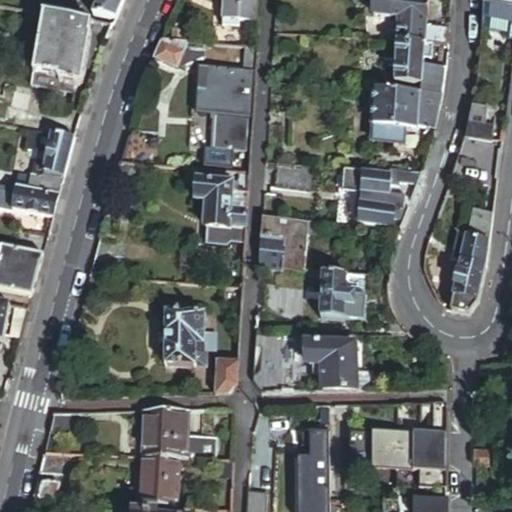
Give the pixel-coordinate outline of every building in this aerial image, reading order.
[(103,0),(98,14),(121,18),(128,0),(103,0)] [(244,22),(257,23),(258,0),(231,0),(229,25),(244,27),(244,22)] [(511,32),(511,0),(482,0),(483,6),(486,7),(502,8),(500,31),(511,32)] [(451,36),(428,34),(428,6),(393,4),(392,26),(399,27),(398,49),(433,52),(449,54),(451,36)] [(502,8),(486,7),(483,33),(511,35),(511,32),(500,31),(502,8)] [(90,80),(95,54),(97,32),(94,31),(96,20),(48,12),(39,72),(60,75),(64,82),(82,85),(90,80)] [(158,59),(181,69),(189,46),(190,43),(166,41),(158,59)] [(207,47),(189,46),(181,69),(186,69),(207,59),(207,47)] [(426,63),(433,64),(433,52),(398,49),(397,87),(425,88),(426,63)] [(249,123),(255,123),(258,73),(200,69),(197,119),(215,121),(249,123)] [(431,110),(437,110),(437,99),(379,95),(378,111),(376,145),(406,147),(407,131),(420,132),(420,126),(430,127),(431,110)] [(431,110),(430,127),(420,126),(420,132),(438,133),(442,116),(445,100),(437,99),(437,110),(431,110)] [(467,144),(496,143),(496,127),(487,127),(487,113),(473,112),(467,144)] [(249,123),(215,121),(213,152),(246,154),(249,123)] [(42,151),(46,133),(34,130),(30,148),(42,151)] [(38,171),(46,173),(55,132),(47,130),(46,133),(42,151),(38,171)] [(47,173),(68,177),(80,136),(55,132),(46,173),(47,173)] [(147,167),(162,168),(164,140),(132,137),(123,165),(147,167)] [(488,190),(496,143),(467,144),(462,159),(454,183),(488,190)] [(118,185),(145,188),(147,167),(123,165),(118,185)] [(316,169),(279,165),(276,190),(314,193),(316,169)] [(46,179),(47,173),(46,173),(38,171),(37,177),(46,179)] [(345,192),(362,193),(363,173),(346,172),(345,192)] [(46,179),(67,182),(68,177),(47,173),(46,179)] [(409,211),(404,210),(405,203),(391,202),(392,192),(398,192),(399,187),(400,176),(363,173),(362,193),(359,230),(395,232),(396,225),(408,226),(409,211)] [(18,186),(64,194),(67,182),(46,179),(37,177),(25,175),(24,180),(19,179),(18,186)] [(420,189),(424,178),(400,176),(399,187),(420,189)] [(0,207),(57,218),(64,194),(18,186),(0,183),(0,207)] [(241,230),(248,230),(249,197),(235,197),(235,190),(231,190),(231,187),(196,185),(195,206),(205,207),(204,231),(206,231),(229,232),(229,229),(241,230)] [(481,303),(486,274),(494,229),(496,217),(477,215),(472,241),(466,266),(462,284),(455,313),(474,316),(481,303)] [(260,270),(305,274),(307,236),(308,225),(263,220),(260,270)] [(307,236),(317,237),(317,226),(308,225),(307,236)] [(229,232),(206,231),(205,243),(240,245),(241,230),(229,229),(229,232)] [(466,266),(472,241),(461,239),(456,264),(466,266)] [(95,273),(126,275),(134,246),(103,242),(95,273)] [(0,279),(0,289),(36,297),(47,255),(6,246),(0,279)] [(352,308),(356,308),(357,296),(364,296),(365,278),(323,276),(321,321),(344,322),(345,316),(352,316),(352,308)] [(268,311),(297,313),(299,290),(270,288),(268,311)] [(0,342),(6,344),(9,328),(13,305),(0,303),(0,342)] [(9,328),(26,331),(33,309),(13,305),(9,328)] [(209,351),(204,351),(206,318),(170,316),(167,370),(208,372),(209,351)] [(322,395),(373,394),(372,372),(354,373),(354,348),(308,349),(308,371),(315,371),(322,371),(322,378),(322,395)] [(228,397),(237,383),(238,364),(216,363),(214,397),(228,397)] [(263,396),(279,383),(269,370),(253,383),(252,386),(260,396),(263,396)] [(176,460),(213,461),(214,437),(183,437),(184,412),(145,413),(143,457),(176,460)] [(52,433),(77,433),(76,415),(56,415),(52,433)] [(249,480),(274,480),(275,451),(250,450),(249,480)] [(42,473),(68,475),(69,454),(47,452),(42,473)] [(480,471),(492,470),(492,454),(480,454),(480,471)] [(146,506),(172,508),(176,460),(143,457),(139,506),(146,506)] [(212,479),(230,480),(231,462),(213,461),(212,479)] [(44,498),(62,499),(63,483),(44,482),(44,498)] [(419,511),(449,511),(449,503),(420,503),(419,511)]
